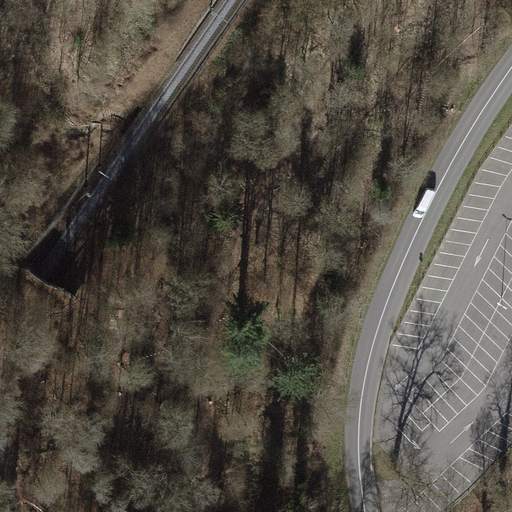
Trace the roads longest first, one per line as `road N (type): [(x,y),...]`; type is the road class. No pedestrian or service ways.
road 1 (track): [(384,0),(276,158),(268,191),(229,263),(204,369),(198,455),(208,511)]
road 2 (tertiary): [(366,511),(359,426),(385,308),(453,161),(511,70)]
road 3 (track): [(0,368),(24,511)]
